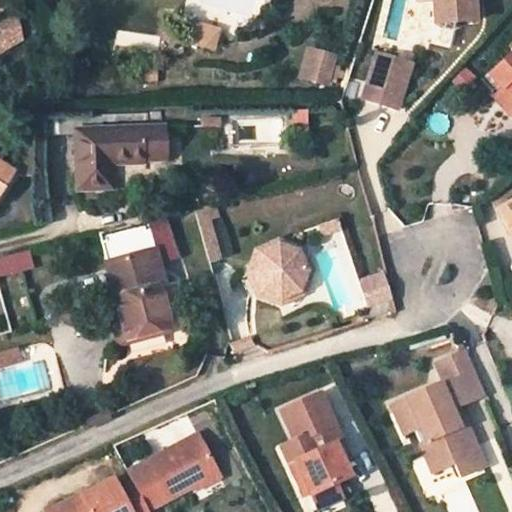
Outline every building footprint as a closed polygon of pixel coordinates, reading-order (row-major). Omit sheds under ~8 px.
[(475,22),(473,0),(433,0),(435,25),(475,22)] [(16,21),(14,13),(0,18),(0,52),(21,40),(16,21)] [(190,41),(214,48),(220,31),(195,23),(190,41)] [(511,46),(511,48),(511,49),(511,53),(488,76),(501,90),(503,92),(505,89),(511,96),(511,46)] [(326,83),(335,57),(315,51),(307,76),(326,83)] [(376,61),(408,73),(410,66),(378,54),(376,61)] [(363,100),(395,110),(408,73),(376,61),(363,100)] [(511,96),(505,89),(503,92),(501,90),(492,98),(511,118),(511,116),(511,96)] [(221,117),(205,117),(205,126),(221,125),(221,117)] [(164,156),(163,128),(75,131),(77,190),(106,190),(105,165),(111,164),(145,163),(145,157),(164,156)] [(511,150),(498,164),(508,176),(511,172),(511,150)] [(0,195),(15,172),(0,161),(0,195)] [(511,201),(498,209),(511,237),(511,201)] [(220,259),(206,206),(196,209),(210,261),(220,259)] [(114,229),(99,233),(115,296),(120,315),(126,339),(169,328),(158,285),(164,283),(147,221),(114,229)] [(305,272),(297,254),(279,246),(258,254),(253,271),(262,292),(279,298),(298,290),(305,272)] [(32,267),(28,251),(18,253),(22,269),(32,267)] [(1,258),(5,274),(22,269),(18,253),(1,258)] [(352,303),(333,309),(338,323),(356,317),(352,303)] [(120,315),(110,317),(116,343),(126,339),(120,315)] [(234,353),(255,346),(251,336),(231,343),(234,353)] [(17,349),(0,353),(0,366),(20,360),(17,349)] [(484,394),(465,350),(436,363),(444,381),(408,399),(392,407),(404,436),(414,431),(420,429),(426,443),(420,446),(433,474),(454,464),(460,479),(477,471),(468,450),(475,446),(464,419),(457,422),(452,410),(458,406),(484,394)] [(351,477),(335,443),(332,445),(325,429),(336,424),(321,392),(282,409),(293,434),(310,427),(312,432),(280,447),(288,465),(296,461),(312,494),(332,485),(351,477)] [(458,406),(452,410),(457,422),(464,419),(458,406)] [(420,429),(414,431),(420,446),(426,443),(420,429)] [(196,435),(128,471),(133,481),(148,510),(217,474),(196,435)] [(475,446),(468,450),(477,471),(484,467),(475,446)] [(304,499),(312,494),(296,461),(288,465),(304,499)] [(149,511),(148,510),(133,481),(118,489),(113,480),(76,500),(75,499),(52,511),(149,511)] [(312,494),(317,505),(336,497),(332,485),(312,494)]
